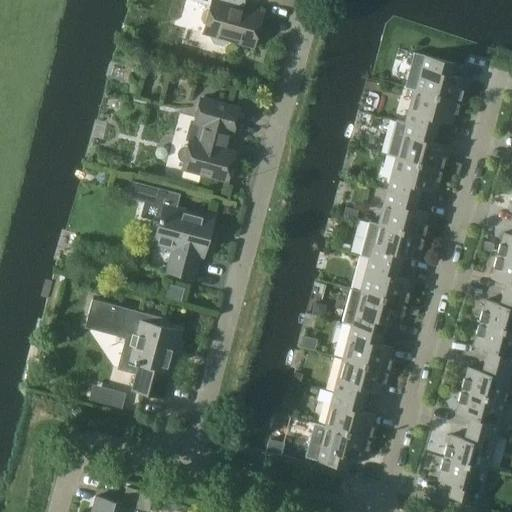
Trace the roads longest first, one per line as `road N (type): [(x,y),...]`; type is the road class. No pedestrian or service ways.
road 1 (residential): [(187,467),(308,0)]
road 2 (residential): [(384,511),(499,75)]
road 3 (residential): [(358,511),(187,467)]
road 4 (residential): [(58,511),(69,467),(99,445),(187,467)]
